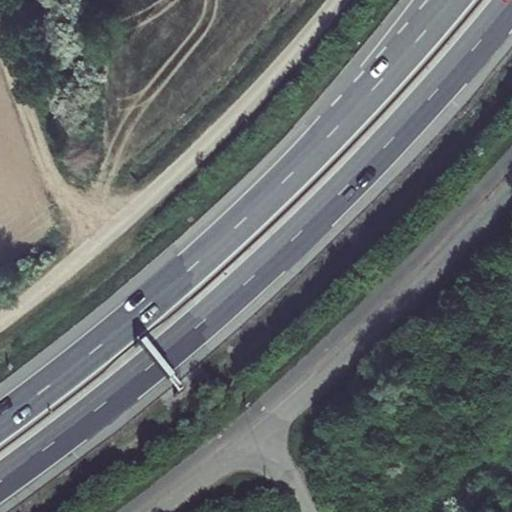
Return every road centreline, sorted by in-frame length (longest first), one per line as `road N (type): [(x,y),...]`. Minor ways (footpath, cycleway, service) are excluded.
road 1 (trunk): [(0,483),(234,296),(364,170),(511,3)]
road 2 (trunk): [(454,0),(225,239),(0,424)]
road 3 (track): [(0,36),(42,150),(93,241)]
